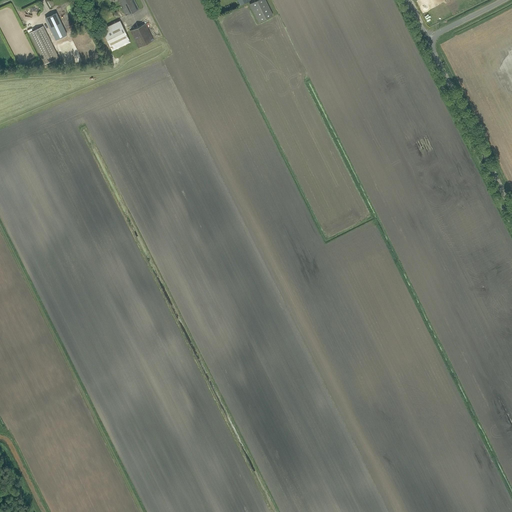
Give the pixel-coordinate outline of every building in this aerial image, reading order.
[(118,0),(126,16),(139,9),(134,0),(118,0)] [(265,0),(257,0),(249,4),(258,23),(273,15),(265,0)] [(56,13),(45,18),(58,45),(69,40),(56,13)] [(120,21),(102,29),(112,51),(130,42),(120,21)] [(146,24),(130,31),(138,48),(154,40),(146,24)] [(29,33),(30,35),(45,64),(58,58),(43,26),(29,33)]
